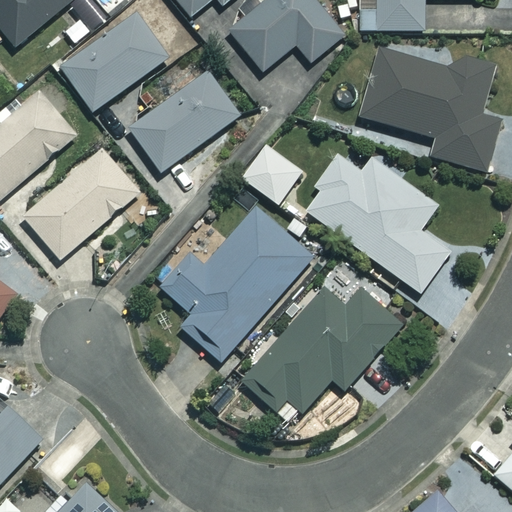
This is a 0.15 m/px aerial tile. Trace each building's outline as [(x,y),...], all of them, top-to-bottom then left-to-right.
[(0,0),(0,31),(14,48),(72,0),(0,0)] [(229,0),(175,0),(190,18),(212,0),(215,0),(221,7),(229,0)] [(343,37),(313,0),(269,0),(228,33),(261,74),(295,47),(309,64),(343,37)] [(376,0),(377,12),(359,12),(359,33),(424,32),(423,0),(376,0)] [(109,20),(99,7),(68,31),(78,44),(109,20)] [(166,60),(135,16),(60,68),(91,113),(166,60)] [(453,72),(380,51),(360,119),(435,141),(430,157),(484,173),(498,122),(481,117),(495,68),(458,57),(453,72)] [(239,117),(207,73),(128,130),(159,174),(239,117)] [(0,200),(74,137),(37,93),(0,125),(0,200)] [(300,174),(265,148),(241,180),(276,206),(300,174)] [(137,194),(100,152),(22,219),(59,262),(137,194)] [(361,174),(336,157),(313,189),(319,193),(305,213),(419,295),(448,254),(419,233),(437,207),(370,160),(361,174)] [(310,258),(254,211),(205,268),(190,255),(160,290),(191,317),(179,330),(219,364),(310,258)] [(0,313),(13,296),(0,285),(0,313)] [(344,310),(323,291),(242,384),(290,426),(330,380),(343,392),(400,326),(360,291),(344,310)] [(0,484),(42,441),(0,400),(0,484)] [(511,437),(511,439),(511,440),(511,453),(493,477),(511,493),(511,437)] [(114,511),(84,483),(56,511),(114,511)] [(451,511),(437,494),(416,511),(451,511)]
